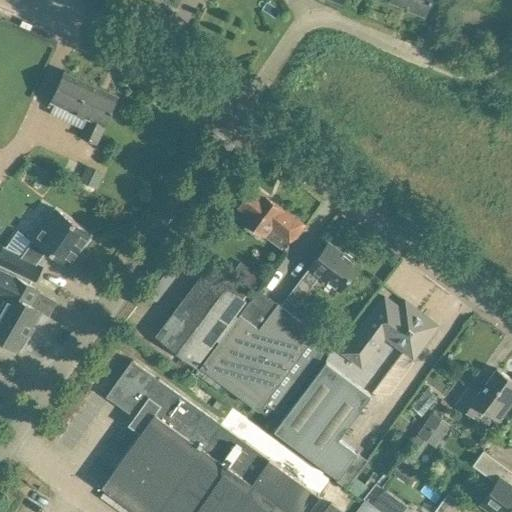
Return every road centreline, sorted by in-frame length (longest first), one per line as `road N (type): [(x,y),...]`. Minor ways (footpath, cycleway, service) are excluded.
road 1 (residential): [(0,455),(243,117)]
road 2 (tertiary): [(511,318),(243,117)]
road 3 (tertiary): [(243,117),(15,0)]
road 4 (residential): [(243,117),(300,33),(323,23),(430,63)]
